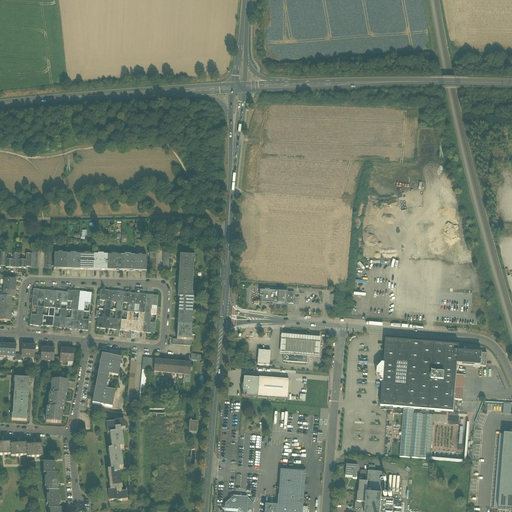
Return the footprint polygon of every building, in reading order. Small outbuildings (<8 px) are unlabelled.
[(13,267),(18,267),(18,261),(19,254),(13,254),(13,261),(6,260),(5,267),(5,268),(13,269),(13,267)] [(26,261),(18,261),(18,267),(18,269),(26,269),(26,267),(31,268),(31,266),(31,264),(31,261),(31,258),(32,256),(32,255),(26,254),(26,261)] [(54,270),(66,270),(67,255),(62,255),(62,254),(58,254),(58,255),(54,255),(54,268),(54,270)] [(66,270),(80,271),(80,255),(76,255),(76,254),(70,254),(70,255),(67,255),(66,270)] [(80,271),(93,271),(94,256),(90,256),(90,254),(84,254),(84,255),(80,255),(80,271)] [(93,271),(107,271),(107,256),(104,256),(104,255),(97,255),(97,256),(94,256),(93,271)] [(107,271),(120,272),(121,256),(117,256),(117,255),(111,255),(111,256),(107,256),(107,271)] [(120,272),(134,272),(134,257),(130,257),(130,255),(125,255),(125,256),(121,256),(120,272)] [(179,255),(178,270),(192,271),(192,262),(194,262),(195,256),(179,255)] [(138,257),(134,257),(134,272),(146,272),(146,271),(147,257),(142,257),(142,256),(138,256),(138,257)] [(178,270),(178,283),(191,284),(192,271),(178,270)] [(177,298),(179,298),(192,299),(193,293),(190,293),(191,284),(178,283),(177,298)] [(43,308),(49,308),(49,301),(56,301),(56,294),(56,292),(50,291),(49,290),(49,291),(45,291),(39,290),(34,289),(32,307),(38,307),(38,300),(44,300),(43,308)] [(269,303),(285,304),(286,293),(285,292),(283,291),(283,292),(275,292),(275,291),(272,291),(272,292),(271,292),(271,291),(264,290),(264,291),(260,291),(259,297),(260,297),(262,297),(261,304),(267,304),(269,304),(269,303)] [(105,310),(110,311),(111,302),(112,294),(107,293),(107,292),(101,291),(100,301),(106,302),(105,310)] [(68,294),(67,302),(74,302),(73,311),(78,311),(79,295),(75,294),(75,292),(73,292),(73,293),(68,292),(68,294)] [(116,311),(122,312),(123,303),(123,295),(119,295),(119,293),(112,292),(112,294),(111,302),(117,303),(116,311)] [(55,309),(61,309),(62,302),(67,303),(67,302),(68,294),(62,293),(60,293),(60,295),(56,294),(56,301),(55,309)] [(79,295),(78,311),(83,312),(84,303),(90,304),(91,294),(87,293),(84,293),(84,295),(79,295)] [(123,295),(123,303),(129,304),(128,312),(133,313),(134,304),(135,294),(124,293),(123,295)] [(288,293),(286,293),(285,304),(287,304),(293,305),(294,300),(292,300),(292,299),(294,299),(294,293),(288,293)] [(135,294),(134,304),(140,305),(139,314),(145,314),(146,297),(146,296),(135,294)] [(151,298),(146,297),(145,314),(150,315),(151,306),(157,307),(158,297),(151,296),(151,298)] [(262,297),(260,297),(259,305),(287,307),(287,304),(285,304),(269,303),(269,304),(267,304),(261,304),(262,297)] [(179,298),(178,312),(190,313),(191,303),(193,303),(194,299),(192,299),(179,298)] [(37,324),(42,325),(42,316),(43,308),(38,307),(37,316),(31,315),(30,325),(35,326),(37,326),(37,324)] [(55,309),(50,308),(49,317),(42,316),(42,325),(41,326),(46,327),(48,327),(48,325),(53,326),(54,317),(55,309)] [(66,310),(61,309),(60,318),(54,317),(53,326),(53,328),(58,328),(60,329),(60,327),(65,327),(65,318),(66,310)] [(104,327),(109,328),(110,319),(110,311),(105,310),(104,319),(98,318),(97,328),(102,329),(104,329),(104,327)] [(78,311),(73,311),(72,319),(65,318),(65,327),(64,329),(69,329),(69,330),(72,330),(72,328),(76,328),(78,311)] [(82,320),(83,312),(78,311),(76,328),(81,329),(80,331),(82,331),(83,331),(87,331),(88,323),(88,321),(82,320)] [(116,311),(115,320),(110,319),(109,328),(109,329),(113,330),(115,330),(116,328),(120,329),(121,320),(122,312),(116,311)] [(128,312),(127,321),(121,320),(120,329),(120,330),(125,331),(127,332),(127,330),(132,330),(132,321),(133,313),(128,312)] [(178,312),(177,325),(189,326),(190,313),(178,312)] [(139,314),(138,322),(132,321),(132,330),(131,332),(137,332),(137,333),(138,333),(138,331),(143,332),(143,331),(145,314),(139,314)] [(150,315),(145,314),(143,331),(148,332),(147,334),(150,334),(150,333),(154,334),(155,324),(149,323),(150,315)] [(189,335),(189,326),(177,325),(176,340),(181,340),(183,340),(191,341),(192,335),(189,335)] [(282,335),(280,355),(284,356),(308,358),(319,358),(321,338),(282,335)] [(381,407),(404,409),(414,410),(441,412),(443,409),(453,413),(454,400),(455,389),(456,376),(457,365),(458,352),(459,346),(422,343),(386,340),(384,365),(382,364),(377,370),(377,376),(381,383),(383,383),(381,407)] [(16,346),(7,345),(6,357),(15,358),(15,355),(16,346)] [(34,359),(35,356),(35,347),(22,346),(21,355),(21,358),(22,358),(34,359)] [(53,362),(54,362),(54,358),(54,349),(41,349),(40,356),(40,361),(41,361),(53,362)] [(60,362),(73,363),(74,351),(60,350),(60,358),(60,362)] [(257,365),(269,366),(270,352),(258,351),(257,365)] [(487,354),(458,352),(457,365),(486,367),(487,354)] [(283,362),(307,364),(308,358),(308,356),(284,354),(284,356),(283,362)] [(99,370),(98,374),(108,376),(109,375),(118,377),(119,372),(118,372),(119,363),(120,363),(121,358),(102,355),(101,359),(102,359),(100,370),(99,370)] [(166,374),(177,375),(178,363),(167,362),(166,374)] [(145,402),(148,371),(142,371),(139,402),(145,402)] [(98,374),(96,386),(106,388),(108,376),(98,374)] [(464,376),(456,376),(455,389),(463,389),(464,376)] [(16,384),(16,393),(28,394),(29,379),(14,378),(14,384),(16,384)] [(259,379),(243,378),(242,397),(257,398),(259,379)] [(259,378),(259,379),(257,398),(287,400),(289,380),(259,378)] [(53,381),(53,395),(65,396),(67,396),(67,382),(53,381)] [(106,390),(106,388),(96,386),(95,391),(96,391),(94,400),(93,400),(92,404),(112,408),(113,403),(112,403),(113,396),(114,396),(115,391),(106,390)] [(463,389),(455,389),(454,400),(462,401),(463,389)] [(16,393),(15,406),(27,407),(28,394),(16,393)] [(51,395),(50,409),(62,409),(64,410),(65,396),(53,395),(51,395)] [(26,421),(27,407),(15,406),(14,415),(12,415),(11,420),(26,421)] [(61,424),(62,409),(50,409),(48,409),(47,423),(61,424)] [(414,415),(414,410),(404,409),(400,458),(430,460),(430,459),(433,424),(434,416),(414,415)] [(434,415),(434,416),(433,424),(447,425),(447,417),(434,415)] [(120,499),(120,501),(128,500),(127,496),(125,496),(125,492),(122,493),(121,489),(122,489),(120,473),(119,473),(118,469),(123,469),(121,453),(120,453),(119,449),(124,449),(121,432),(120,433),(120,429),(122,429),(122,425),(124,424),(123,420),(116,421),(116,423),(113,423),(114,425),(110,425),(110,423),(106,424),(107,432),(108,432),(109,434),(110,438),(112,438),(113,445),(111,445),(111,450),(110,450),(110,454),(108,454),(109,459),(111,458),(112,466),(110,466),(111,470),(109,471),(109,475),(108,475),(108,479),(110,479),(111,486),(109,486),(110,491),(109,491),(110,493),(108,494),(109,501),(114,500),(114,499),(117,498),(117,500),(120,499)] [(189,433),(196,434),(197,424),(189,423),(189,433)] [(430,459),(430,460),(430,461),(466,464),(469,423),(467,423),(464,461),(430,459)] [(511,435),(504,434),(498,510),(511,511),(511,435)] [(0,455),(11,455),(10,445),(10,443),(0,443),(0,455)] [(11,457),(27,456),(26,446),(26,444),(10,445),(11,455),(11,457)] [(42,445),(26,446),(27,456),(27,458),(43,457),(42,445)] [(49,511),(61,511),(61,510),(59,510),(59,493),(57,493),(57,475),(55,475),(55,464),(43,464),(43,475),(46,475),(46,479),(44,479),(44,489),(46,489),(46,493),(48,493),(48,497),(47,497),(47,506),(48,506),(48,510),(50,510),(49,511)] [(353,479),(357,479),(358,466),(346,465),(346,477),(353,477),(353,479)] [(280,470),(278,501),(303,503),(305,473),(280,470)] [(367,483),(366,494),(365,511),(393,511),(394,501),(381,500),(384,473),(374,472),(368,472),(368,478),(367,483)] [(360,482),(359,493),(366,494),(367,483),(360,482)] [(365,511),(366,494),(359,493),(358,493),(357,501),(357,502),(355,502),(355,511),(356,511),(365,511)] [(252,511),(253,509),(253,505),(247,498),(234,497),(226,503),(225,511),(252,511)] [(302,511),(303,503),(278,501),(277,506),(276,511),(302,511)]
